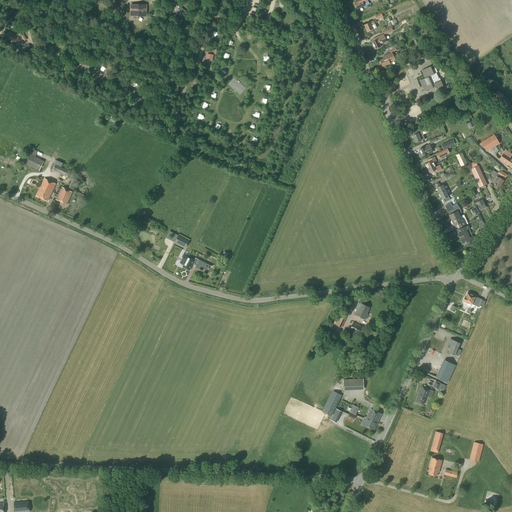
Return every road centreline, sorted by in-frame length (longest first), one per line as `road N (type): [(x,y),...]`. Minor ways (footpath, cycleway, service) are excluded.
road 1 (unclassified): [(456,274),(241,300),(183,284),(0,191)]
road 2 (unclassified): [(361,479),(0,464)]
road 3 (track): [(38,0),(25,22),(32,44),(169,115),(184,96),(187,62),(228,0)]
road 4 (tertiary): [(456,274),(337,0)]
road 5 (tertiary): [(361,479),(456,274)]
road 6 (track): [(236,29),(217,113),(239,125),(252,100),(258,66),(241,42)]
